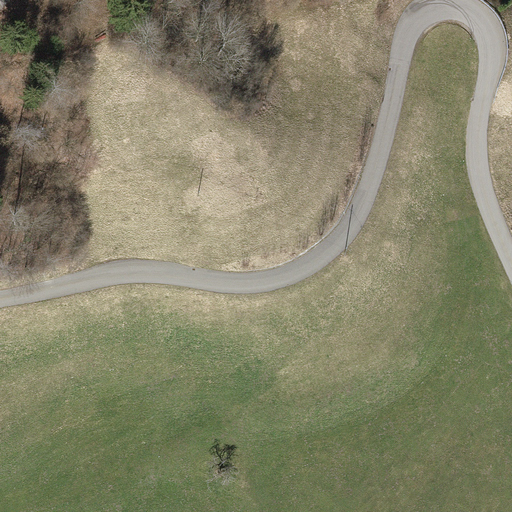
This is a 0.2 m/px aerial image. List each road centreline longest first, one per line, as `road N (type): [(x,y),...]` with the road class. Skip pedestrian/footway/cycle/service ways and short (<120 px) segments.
road 1 (residential): [(511,259),(475,143),(493,52),(473,10),(449,2),(417,9),(406,29),(383,147),(359,215)]
road 2 (unclassified): [(0,304),(121,270),(228,284),(288,274),(324,256),(359,215)]
